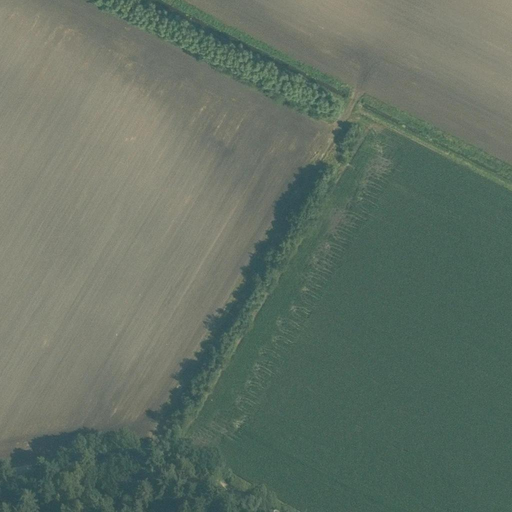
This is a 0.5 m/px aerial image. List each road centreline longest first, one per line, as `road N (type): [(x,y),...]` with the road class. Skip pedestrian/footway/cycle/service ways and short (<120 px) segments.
road 1 (track): [(360,94),(147,459)]
road 2 (track): [(511,168),(169,0)]
road 3 (track): [(241,511),(147,459),(51,463),(0,475)]
